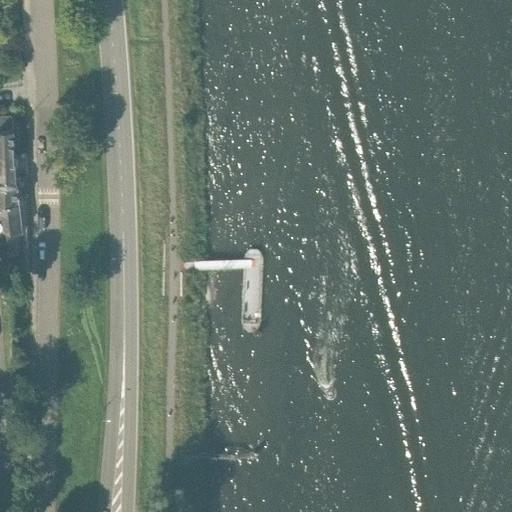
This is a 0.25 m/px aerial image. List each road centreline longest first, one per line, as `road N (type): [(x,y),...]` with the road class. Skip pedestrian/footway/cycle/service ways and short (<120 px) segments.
road 1 (tertiary): [(109,511),(118,331),(109,0)]
road 2 (unclassified): [(39,511),(47,199),(39,0)]
